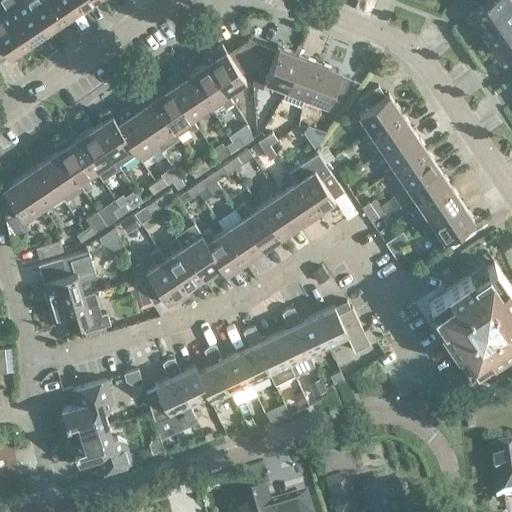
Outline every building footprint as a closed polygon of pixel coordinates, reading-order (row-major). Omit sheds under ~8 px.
[(27,42),(45,30),(24,0),(0,0),(0,1),(5,10),(27,42)] [(50,0),(24,0),(45,30),(63,18),(50,0)] [(76,0),(50,0),(63,18),(81,6),(76,0)] [(511,16),(511,0),(489,0),(469,14),(479,30),(483,28),(487,34),(511,16)] [(8,55),(27,42),(5,10),(0,13),(0,59),(8,54),(8,55)] [(511,16),(487,34),(491,40),(487,42),(498,57),(511,47),(511,16)] [(224,49),(205,62),(225,92),(244,79),(241,73),(250,67),(247,39),(226,53),(224,49)] [(263,79),(285,87),(298,54),(276,46),(275,50),(247,39),(250,67),(266,73),(263,79)] [(285,87),(305,95),(318,62),(298,54),(285,87)] [(205,62),(187,74),(207,104),(211,109),(222,102),(225,106),(232,102),(225,92),(205,62)] [(339,70),(318,62),(305,95),(326,103),(328,97),(340,101),(349,78),(338,73),(339,70)] [(207,104),(187,74),(184,69),(166,81),(189,116),(207,104)] [(66,90),(70,99),(90,88),(85,79),(66,90)] [(192,129),(196,126),(189,116),(166,81),(148,93),(176,135),(186,128),(192,129)] [(357,113),(370,132),(400,112),(387,93),(384,95),(377,85),(356,99),(363,109),(357,113)] [(130,105),(134,110),(154,140),(160,149),(178,137),(176,135),(148,93),(130,105)] [(111,156),(118,165),(135,153),(129,145),(130,144),(116,122),(108,109),(98,116),(101,121),(92,126),(111,156)] [(134,110),(116,122),(130,144),(129,145),(135,153),(154,140),(134,110)] [(412,130),(400,112),(370,132),(360,139),(372,156),(412,130)] [(118,166),(118,165),(111,156),(92,126),(74,139),(94,168),(101,178),(118,166)] [(424,147),(412,130),(372,156),(384,174),(424,147)] [(271,132),(264,136),(269,143),(276,139),(271,132)] [(231,141),(235,148),(242,143),(238,136),(231,141)] [(274,152),(269,143),(264,136),(257,141),(267,157),(274,152)] [(91,185),(84,175),(94,168),(74,139),(66,144),(63,139),(54,145),(57,150),(56,151),(76,180),(83,191),(91,185)] [(235,148),(231,141),(223,146),(228,153),(235,148)] [(228,160),(233,167),(252,155),(247,147),(228,160)] [(436,165),(424,147),(384,174),(396,192),(436,165)] [(58,192),(76,180),(56,151),(38,163),(58,192)] [(341,188),(327,167),(316,152),(288,172),(294,181),(314,211),(333,198),(331,195),(341,188)] [(196,164),(200,172),(208,167),(203,160),(196,164)] [(233,167),(228,160),(210,172),(215,179),(233,167)] [(38,163),(20,175),(40,205),(47,200),(52,206),(62,199),(58,192),(38,163)] [(200,172),(196,164),(188,169),(193,176),(200,172)] [(341,177),(348,173),(343,165),(336,170),(341,177)] [(448,183),(436,165),(396,192),(400,199),(410,192),(418,203),(448,183)] [(192,184),(197,191),(204,187),(206,185),(211,193),(221,187),(215,179),(210,172),(192,184)] [(348,173),(341,177),(345,184),(353,180),(348,173)] [(21,217),(40,205),(20,175),(1,187),(21,217)] [(154,181),(159,188),(166,183),(161,176),(154,181)] [(159,188),(154,181),(147,186),(151,193),(159,188)] [(296,223),(314,211),(294,181),(276,193),(296,223)] [(460,201),(448,183),(418,203),(430,221),(460,201)] [(197,191),(192,184),(185,189),(190,196),(197,191)] [(276,193),(258,205),(278,235),(296,223),(276,193)] [(158,196),(151,200),(156,208),(163,203),(158,196)] [(118,205),(123,212),(130,207),(125,200),(118,205)] [(151,200),(144,205),(133,212),(140,222),(150,215),(149,212),(156,208),(151,200)] [(260,247),(278,235),(258,205),(249,211),(243,201),(234,207),(240,217),(260,247)] [(338,208),(350,229),(362,222),(349,201),(338,208)] [(365,213),(372,208),(367,201),(360,206),(365,213)] [(460,201),(430,221),(421,227),(434,246),(473,220),(460,201)] [(123,212),(118,205),(111,209),(116,217),(123,212)] [(372,208),(365,213),(370,220),(377,215),(372,208)] [(89,224),(82,229),(87,236),(105,223),(96,210),(85,217),(89,224)] [(240,217),(222,229),(242,259),(260,247),(240,217)] [(205,241),(200,233),(201,232),(193,222),(174,235),(181,245),(201,275),(205,280),(214,274),(210,269),(218,264),(219,264),(204,242),(205,241)] [(223,272),(242,259),(222,229),(213,235),(208,227),(201,232),(200,233),(205,241),(204,242),(219,264),(218,264),(223,272)] [(80,241),(87,236),(82,229),(75,233),(80,241)] [(11,238),(14,248),(25,245),(22,232),(11,238)] [(116,232),(99,238),(104,254),(122,248),(116,232)] [(389,249),(396,244),(403,240),(398,233),(384,242),(389,249)] [(58,239),(34,246),(38,258),(62,251),(58,239)] [(401,251),(396,244),(389,249),(394,256),(405,273),(413,268),(401,251)] [(183,287),(201,275),(181,245),(163,257),(183,287)] [(187,292),(183,287),(163,257),(157,248),(149,253),(155,263),(141,272),(138,267),(131,271),(138,282),(152,303),(162,297),(164,300),(173,294),(177,299),(187,292)] [(42,281),(49,304),(82,294),(78,281),(95,276),(87,249),(60,257),(65,274),(42,281)] [(511,341),(511,289),(493,261),(472,275),(470,272),(428,301),(442,322),(439,324),(468,367),(488,353),(491,356),(511,341)] [(321,265),(311,271),(317,282),(328,275),(321,265)] [(127,288),(131,287),(139,284),(135,278),(122,282),(124,286),(127,288)] [(86,307),(82,294),(49,304),(56,327),(79,320),(82,332),(109,324),(106,312),(100,313),(97,304),(86,307)] [(313,313),(328,345),(347,336),(354,350),(369,342),(351,305),(337,312),(333,304),(313,313)] [(284,318),(296,313),(293,306),(286,307),(281,311),(284,318)] [(296,313),(284,318),(288,326),(294,323),(314,366),(334,357),(328,345),(313,313),(299,320),(296,313)] [(274,332),(294,374),(295,375),(314,366),(294,323),(288,326),(274,332)] [(245,337),(257,331),(254,324),(247,326),(242,330),(245,337)] [(257,331),(245,337),(249,344),(255,341),(270,373),(275,383),(294,374),(274,332),(260,339),(257,331)] [(235,351),(250,382),(270,373),(255,341),(249,344),(235,351)] [(206,356),(218,350),(215,343),(208,344),(203,349),(206,356)] [(218,350),(206,356),(209,363),(215,360),(231,392),(250,382),(235,351),(221,357),(218,350)] [(164,369),(176,363),(173,356),(166,358),(161,362),(164,369)] [(193,364),(211,401),(231,392),(215,360),(209,363),(197,369),(194,364),(193,364)] [(176,363),(164,369),(168,376),(174,373),(189,405),(208,396),(210,402),(211,401),(193,364),(180,370),(176,363)] [(145,392),(154,421),(160,438),(196,420),(189,405),(174,373),(168,376),(154,383),(155,387),(145,392)] [(59,420),(64,437),(107,424),(102,410),(108,408),(112,400),(105,378),(71,388),(76,403),(60,408),(63,419),(59,420)] [(116,436),(111,437),(107,424),(64,437),(68,452),(73,451),(77,462),(93,457),(97,473),(131,462),(124,440),(116,436)] [(511,448),(490,451),(497,499),(511,496),(511,448)] [(372,511),(373,511),(372,511),(404,511),(396,485),(367,493),(368,496),(355,500),(348,479),(329,484),(337,511),(372,511)] [(313,511),(308,494),(271,505),(267,493),(236,502),(237,506),(234,507),(232,511),(231,511),(313,511)]
